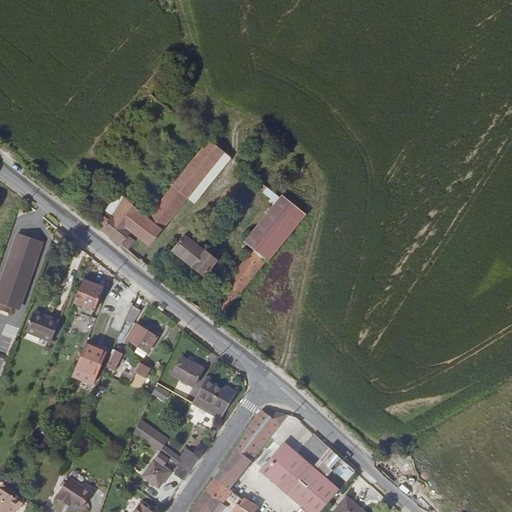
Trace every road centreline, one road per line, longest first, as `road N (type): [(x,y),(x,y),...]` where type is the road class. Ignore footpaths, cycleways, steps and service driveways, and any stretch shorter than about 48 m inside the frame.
road 1 (secondary): [(0,167),(268,381)]
road 2 (secondary): [(268,381),(418,511)]
road 3 (unclassified): [(176,511),(268,381)]
